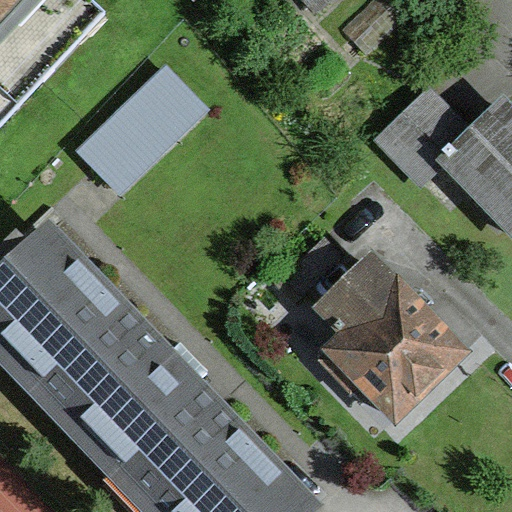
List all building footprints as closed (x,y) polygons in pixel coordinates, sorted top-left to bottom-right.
[(0,0),(0,105),(86,13),(71,0),(0,0)] [(415,0),(443,27),(470,0),(415,0)] [(113,199),(207,114),(163,66),(69,151),(113,199)] [(419,142),(440,163),(511,237),(511,126),(496,110),(465,140),(423,97),(376,142),(396,164),(419,142)] [(0,357),(151,511),(310,511),(319,504),(41,220),(0,260),(0,357)] [(280,279),(297,297),(334,262),(316,244),(280,279)] [(345,373),(390,420),(455,357),(392,292),(391,293),(366,268),(320,313),(334,327),(330,331),(335,336),(339,332),(345,338),(318,364),(335,382),(345,373)]
